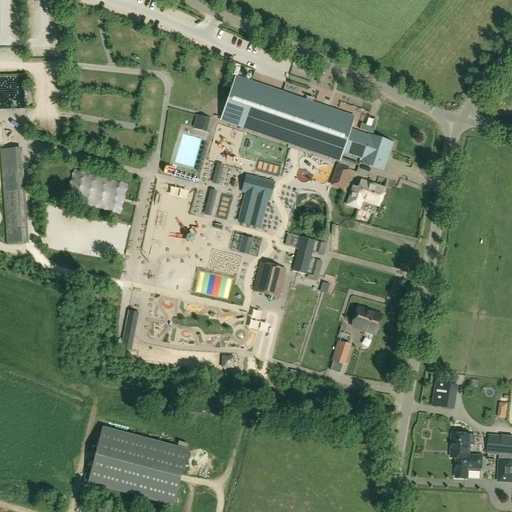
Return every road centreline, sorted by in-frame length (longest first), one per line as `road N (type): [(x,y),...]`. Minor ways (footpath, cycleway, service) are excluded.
road 1 (unclassified): [(387,511),(456,120)]
road 2 (unclassified): [(456,120),(191,0)]
